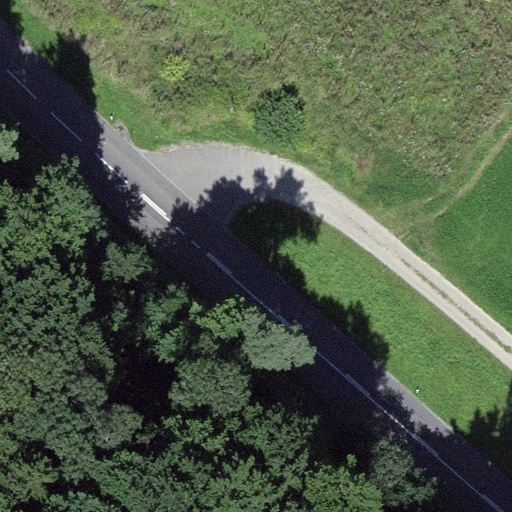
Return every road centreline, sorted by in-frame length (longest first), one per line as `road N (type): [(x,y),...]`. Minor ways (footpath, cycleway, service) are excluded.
road 1 (tertiary): [(0,60),(501,511)]
road 2 (track): [(161,213),(186,188),(228,176),(277,182),(346,214),(511,351)]
